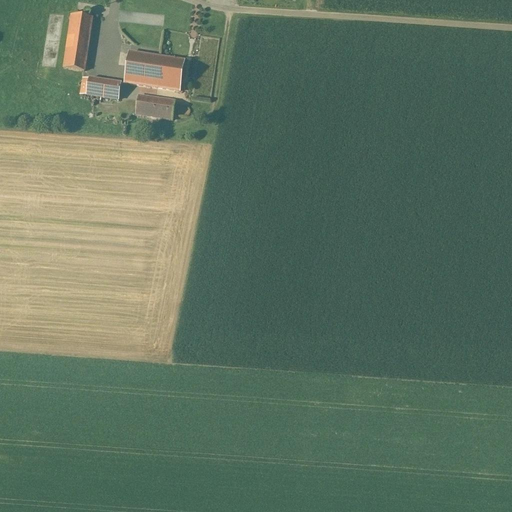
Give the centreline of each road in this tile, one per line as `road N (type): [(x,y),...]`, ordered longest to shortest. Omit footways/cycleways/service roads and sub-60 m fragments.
road 1 (unclassified): [(189,0),(511,29)]
road 2 (track): [(229,9),(210,110),(181,124),(144,125)]
